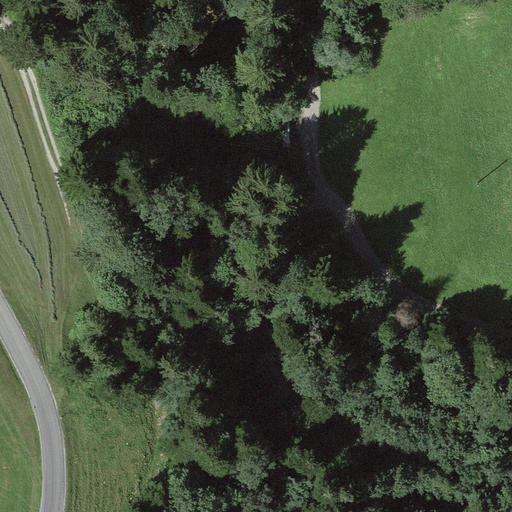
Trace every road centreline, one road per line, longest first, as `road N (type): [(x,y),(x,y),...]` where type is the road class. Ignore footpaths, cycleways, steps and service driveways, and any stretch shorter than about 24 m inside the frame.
road 1 (track): [(511,337),(451,319),(393,286),(343,205),(322,197),(300,204),(287,226),(274,297),(242,333),(207,339),(176,322),(87,215),(0,20)]
road 2 (unclassified): [(56,511),(52,418),(0,306)]
